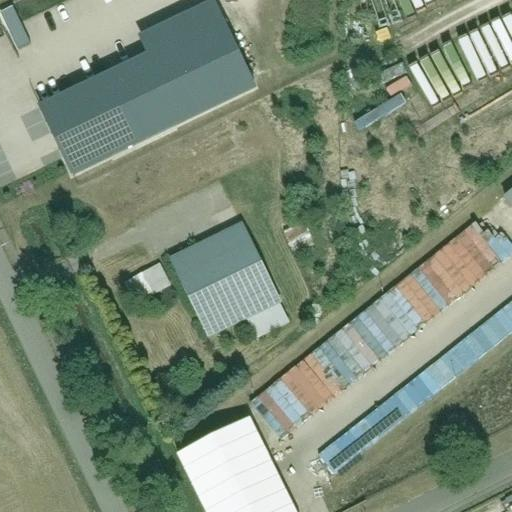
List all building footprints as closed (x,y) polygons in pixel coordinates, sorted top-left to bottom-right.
[(253,101),(210,11),(132,48),(141,66),(32,118),(67,190),(253,101)] [(473,36),(406,64),(424,107),(449,96),(455,111),(490,96),(484,82),(491,79),(473,36)] [(511,195),(503,203),(511,214),(511,195)] [(280,311),(240,230),(166,266),(207,348),(280,311)] [(159,265),(124,281),(134,303),(169,288),(159,265)] [(410,280),(252,396),(280,433),(455,305),(448,295),(431,307),(424,298),(411,307),(401,293),(414,284),(410,280)] [(511,308),(312,449),(327,471),(511,340),(511,308)] [(172,449),(195,511),(296,511),(287,488),(275,493),(249,421),(172,449)]
